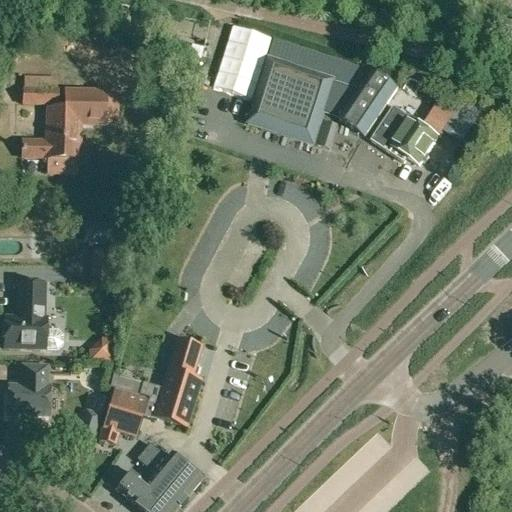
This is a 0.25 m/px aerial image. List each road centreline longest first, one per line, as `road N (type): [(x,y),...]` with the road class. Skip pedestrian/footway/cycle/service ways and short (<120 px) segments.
road 1 (tertiary): [(234,511),(376,370)]
road 2 (tertiary): [(376,370),(511,242)]
road 3 (residential): [(376,370),(408,402),(431,407),(500,359)]
